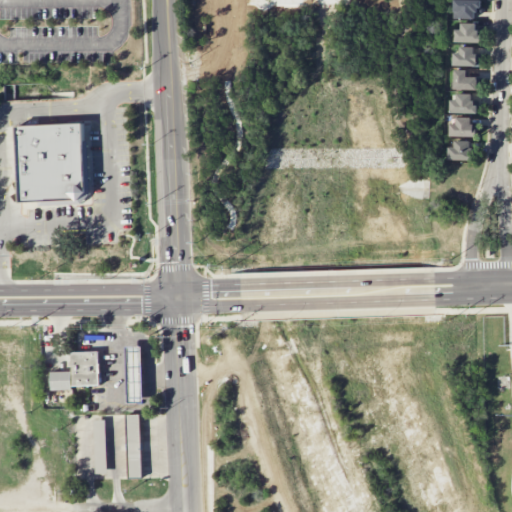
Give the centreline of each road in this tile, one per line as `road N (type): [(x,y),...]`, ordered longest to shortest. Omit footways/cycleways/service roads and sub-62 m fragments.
road 1 (secondary): [(167,0),(179,299)]
road 2 (secondary): [(179,299),(187,511)]
road 3 (secondary): [(432,292),(240,297)]
road 4 (secondary): [(179,299),(145,287),(0,289)]
road 5 (secondary): [(0,309),(146,307),(179,299)]
road 6 (residential): [(494,166),(500,0)]
road 7 (residential): [(494,166),(474,221),(469,289)]
road 8 (residential): [(508,289),(494,166)]
